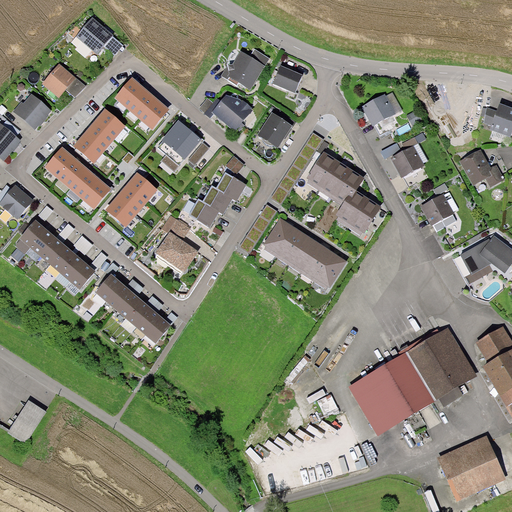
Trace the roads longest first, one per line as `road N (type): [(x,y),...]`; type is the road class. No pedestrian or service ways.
road 1 (residential): [(274,172),(129,55),(21,169),(188,316)]
road 2 (residential): [(323,94),(348,119),(439,285),(511,331)]
road 3 (unclassified): [(0,350),(160,452),(228,511)]
road 4 (tertiary): [(511,85),(326,58)]
road 5 (residential): [(188,316),(274,172)]
road 6 (tertiary): [(326,58),(213,0)]
